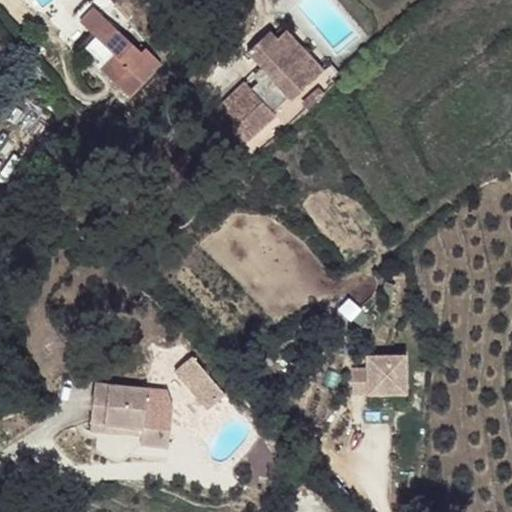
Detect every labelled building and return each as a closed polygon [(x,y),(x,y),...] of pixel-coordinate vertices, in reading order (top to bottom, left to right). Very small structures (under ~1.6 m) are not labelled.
[(105,18),(88,3),(74,17),(76,18),(91,33),(105,18)] [(118,31),(105,18),(91,33),(104,46),(118,31)] [(324,70),(286,30),(276,38),(297,59),(291,65),(309,84),(324,70)] [(141,52),(118,31),(104,46),(114,54),(100,69),(129,97),(161,63),(145,48),(141,52)] [(309,84),(291,65),(297,59),(276,38),(269,31),(247,51),(261,67),(267,73),(258,82),(251,89),(245,83),(213,115),(242,146),(277,116),(273,112),(288,96),(291,100),(309,84)] [(217,66),(206,56),(187,80),(199,89),(217,66)] [(267,73),(261,67),(253,75),(258,82),(267,73)] [(138,141),(129,133),(123,140),(132,148),(138,141)] [(142,250),(136,244),(128,253),(134,260),(142,250)] [(192,355),(175,369),(208,408),(225,393),(192,355)] [(405,357),(368,357),(368,369),(353,370),(353,395),(406,394),(405,357)] [(304,363),(290,361),(290,376),(302,378),(304,363)] [(167,391),(94,383),(90,421),(143,426),(142,443),(168,446),(172,406),(167,391)] [(143,426),(90,421),(89,430),(142,436),(143,426)]
